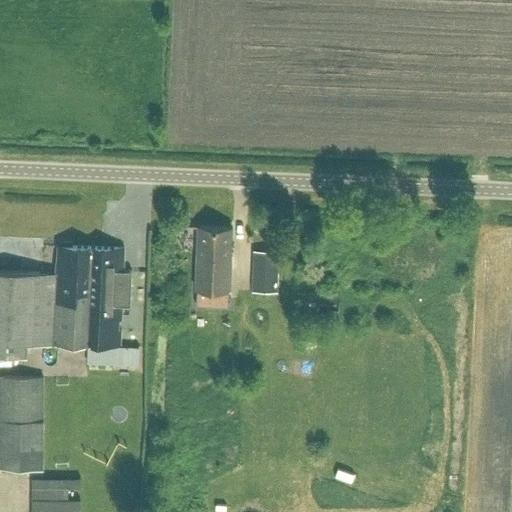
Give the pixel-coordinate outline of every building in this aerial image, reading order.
[(229,290),(231,226),(197,225),(195,289),(229,290)] [(59,244),(58,259),(56,258),(55,271),(0,268),(0,351),(26,352),(26,341),(119,345),(121,304),(129,305),(131,270),(123,270),(124,247),(59,244)] [(276,269),(277,250),(253,249),(253,269),(276,269)] [(298,289),(298,319),(339,319),(339,289),(298,289)] [(228,308),(228,298),(212,299),(212,309),(228,308)] [(116,346),(88,345),(87,363),(116,364),(116,346)] [(205,366),(237,367),(238,347),(206,347),(205,366)] [(43,419),(43,374),(0,374),(0,468),(43,468),(44,419),(43,419)] [(81,509),(81,491),(32,491),(32,500),(59,500),(59,508),(81,509)] [(56,511),(56,501),(34,502),(34,511),(56,511)]
